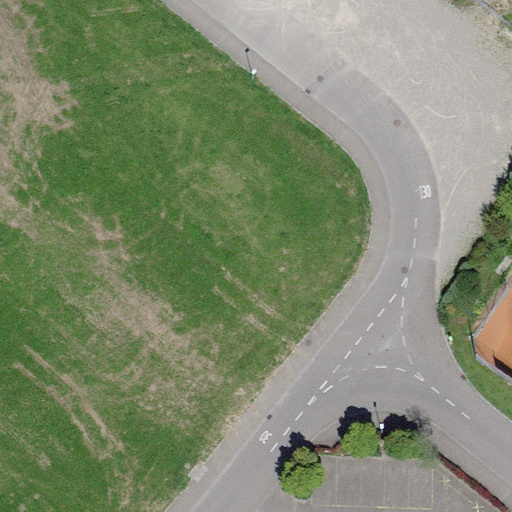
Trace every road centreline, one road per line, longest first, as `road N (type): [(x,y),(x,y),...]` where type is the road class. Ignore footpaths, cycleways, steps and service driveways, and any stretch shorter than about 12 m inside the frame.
road 1 (residential): [(386,344),(419,218),(403,156),(361,102),(229,0)]
road 2 (residential): [(221,511),(314,403),(386,344)]
road 3 (residential): [(386,344),(511,448)]
